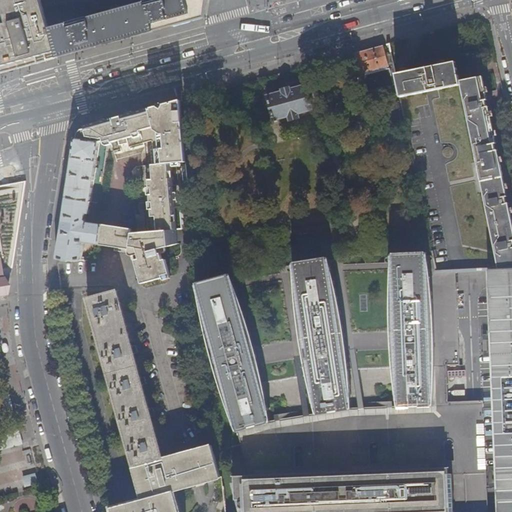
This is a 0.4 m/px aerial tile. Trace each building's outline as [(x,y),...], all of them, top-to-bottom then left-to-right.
[(0,69),(8,67),(56,54),(45,11),(44,7),(42,0),(41,0),(0,0),(5,20),(0,21),(0,69)] [(172,27),(205,18),(180,0),(154,0),(150,1),(150,0),(135,0),(50,10),(45,11),(57,55),(78,49),(80,47),(91,44),(95,43),(98,45),(154,29),(156,26),(166,24),(171,22),(172,27)] [(180,0),(205,18),(205,17),(206,1),(206,0),(180,0)] [(58,58),(172,27),(171,22),(166,24),(156,26),(154,29),(98,45),(95,43),(91,44),(80,47),(78,49),(57,55),(58,58)] [(390,66),(384,46),(355,54),(361,74),(363,73),(386,67),(390,66)] [(439,90),(461,85),(460,81),(456,62),(440,66),(431,67),(395,75),(397,84),(400,98),(427,92),(439,90)] [(387,70),(386,67),(363,73),(364,76),(358,77),(363,94),(395,85),(391,72),(390,69),(387,70)] [(460,81),(461,85),(478,164),(484,197),(500,272),(511,269),(511,218),(483,77),(460,81)] [(267,96),(274,120),(288,116),(289,120),(299,118),(298,114),(313,110),(306,86),(291,90),(290,88),(282,90),(282,92),(267,96)] [(186,163),(181,101),(161,106),(163,114),(152,117),(151,112),(127,118),(127,117),(123,118),(122,117),(113,119),(114,120),(109,121),(110,125),(108,129),(101,131),(104,142),(105,143),(112,141),(115,154),(145,146),(145,142),(154,140),(154,141),(155,141),(155,151),(151,151),(152,166),(171,164),(186,163)] [(79,136),(79,140),(100,143),(104,142),(101,131),(101,128),(98,127),(82,131),(79,136)] [(79,140),(75,139),(73,154),(67,199),(91,203),(96,166),(99,166),(100,162),(97,162),(100,143),(79,140)] [(173,186),(171,164),(152,166),(143,167),(146,204),(153,203),(153,210),(146,210),(148,233),(177,230),(175,209),(178,209),(177,186),(173,186)] [(91,203),(67,199),(63,218),(57,258),(57,259),(66,261),(85,260),(85,257),(82,258),(84,243),(99,246),(103,225),(87,222),(85,221),(86,214),(89,214),(91,203)] [(132,251),(142,285),(171,276),(166,260),(163,261),(161,254),(159,254),(158,250),(178,245),(177,230),(148,233),(132,234),(131,230),(103,225),(99,246),(132,251)] [(0,300),(8,299),(4,272),(0,250),(0,300)] [(396,332),(398,406),(432,404),(427,253),(394,255),(395,270),(396,332)] [(317,414),(350,409),(339,336),(330,272),(328,259),(295,264),(296,273),(306,339),(309,356),(311,375),(317,414)] [(498,511),(511,511),(511,269),(500,272),(491,271),(498,511)] [(203,299),(237,432),(269,424),(259,384),(254,365),(249,348),(234,288),(231,278),(199,285),(203,299)] [(88,299),(133,467),(134,467),(163,459),(117,291),(105,294),(88,299)] [(9,393),(0,395),(0,411),(13,408),(9,393)] [(14,411),(0,414),(0,430),(18,426),(14,411)] [(19,429),(0,434),(0,450),(23,444),(19,429)] [(111,511),(180,511),(175,491),(221,478),(212,446),(163,459),(134,467),(138,484),(139,488),(142,499),(137,501),(111,508),(111,511)] [(281,482),(281,511),(455,511),(454,475),(353,479),(353,475),(342,476),(342,479),(282,481),(282,482),(281,482)] [(240,511),(281,511),(281,482),(231,484),(240,511)]
